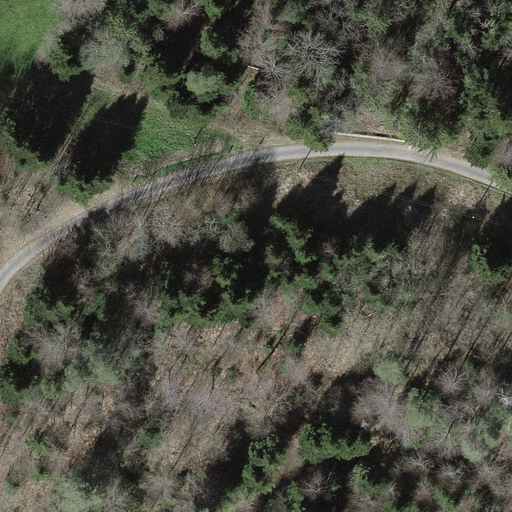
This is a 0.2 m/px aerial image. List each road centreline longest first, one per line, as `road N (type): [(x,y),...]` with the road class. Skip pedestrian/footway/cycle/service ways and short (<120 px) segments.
road 1 (track): [(367,149),(272,154),(157,186),(59,230),(0,277)]
road 2 (track): [(367,149),(432,159),(511,187)]
